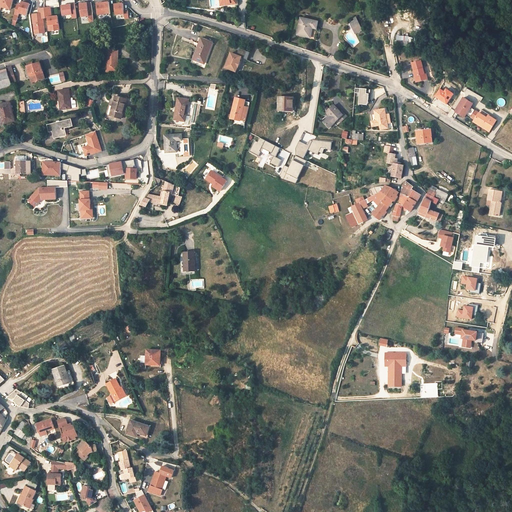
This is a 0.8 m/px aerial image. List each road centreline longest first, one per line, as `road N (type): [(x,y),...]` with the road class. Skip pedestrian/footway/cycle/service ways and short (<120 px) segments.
road 1 (residential): [(400,89),(408,176),(423,194),(397,229),(351,338)]
road 2 (residential): [(157,12),(400,89)]
road 3 (track): [(293,511),(351,338)]
road 4 (residential): [(14,410),(58,403),(95,420),(127,511)]
road 5 (residential): [(0,154),(24,146),(83,164),(144,144)]
road 6 (residential): [(144,144),(157,12)]
road 7 (residential): [(400,89),(511,158)]
